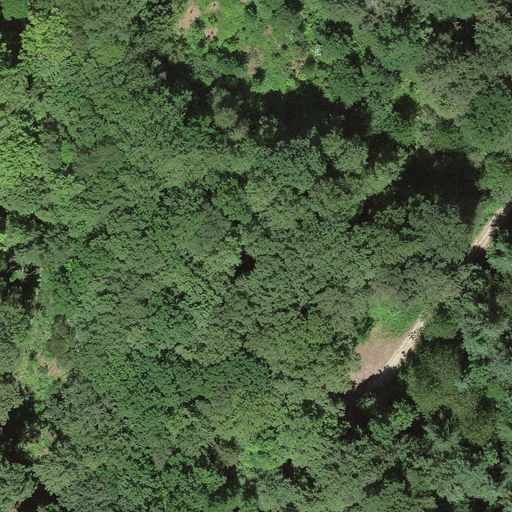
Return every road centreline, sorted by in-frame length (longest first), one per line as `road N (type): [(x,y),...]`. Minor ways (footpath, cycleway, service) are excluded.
road 1 (track): [(227,448),(147,428),(112,402),(91,368),(52,182),(50,0)]
road 2 (track): [(511,202),(386,376),(350,412),(315,435),(227,448)]
